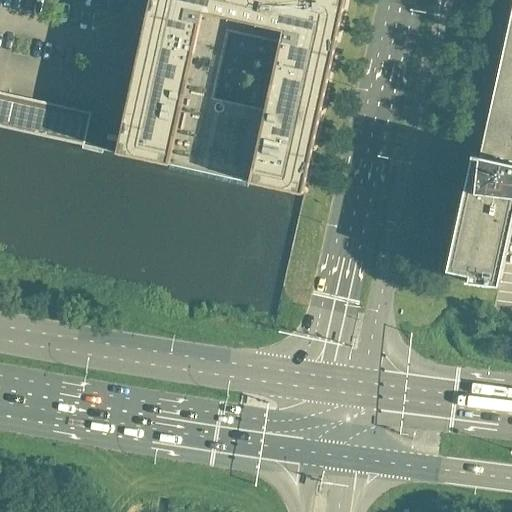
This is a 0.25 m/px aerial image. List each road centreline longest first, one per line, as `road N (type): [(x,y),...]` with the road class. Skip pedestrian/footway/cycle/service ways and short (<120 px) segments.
road 1 (tertiary): [(360,388),(445,0)]
road 2 (tertiary): [(401,0),(320,383)]
road 3 (primary): [(320,383),(0,332)]
road 4 (primary): [(0,400),(308,452)]
road 5 (primary): [(349,457),(511,477)]
road 6 (primary): [(511,406),(360,388)]
